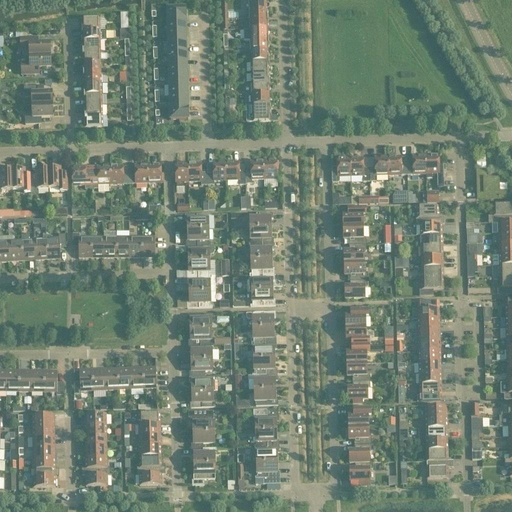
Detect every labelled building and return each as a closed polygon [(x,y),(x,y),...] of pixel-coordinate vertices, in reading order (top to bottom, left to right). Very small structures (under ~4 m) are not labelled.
[(249,20),(267,19),(267,8),(258,8),(258,2),(249,2),(249,20)] [(186,22),(185,9),(167,10),(168,22),(186,22)] [(267,19),(249,20),(250,30),(268,30),(267,19)] [(82,31),(100,31),(100,20),(82,20),(82,31)] [(186,22),(168,22),(168,33),(186,33),(186,22)] [(268,41),(268,30),(250,30),(250,41),(268,41)] [(100,31),(82,31),(82,42),(100,42),(100,31)] [(186,33),(168,33),(168,44),(186,43),(186,33)] [(29,57),(51,56),(50,44),(34,44),(34,38),(20,39),(20,51),(29,51),(29,57)] [(268,52),(268,41),(250,41),(250,52),(268,52)] [(100,42),(82,42),(83,53),(101,52),(100,42)] [(186,43),(168,44),(168,55),(186,54),(186,43)] [(101,52),(83,53),(83,64),(101,63),(101,52)] [(269,62),(268,52),(250,52),(250,63),(269,62)] [(186,54),(168,55),(169,65),(187,65),(186,54)] [(51,56),(29,57),(29,63),(21,63),(21,76),(35,75),(35,69),(51,69),(51,56)] [(269,73),(269,62),(250,63),(251,74),(269,73)] [(101,63),(83,64),(83,74),(101,74),(101,63)] [(187,65),(169,65),(169,76),(187,76),(187,65)] [(125,73),(124,73),(119,73),(120,84),(126,84),(130,84),(129,73),(125,73)] [(269,84),(269,73),(251,74),(251,84),(269,84)] [(102,85),(101,74),(83,74),(84,85),(102,85)] [(187,76),(169,76),(169,87),(187,86),(187,76)] [(269,95),(269,84),(251,84),(251,95),(269,95)] [(102,95),(102,85),(84,85),(84,96),(102,95)] [(187,86),(169,87),(170,98),(188,97),(187,86)] [(32,106),(52,105),(52,93),(38,93),(38,87),(24,87),(24,98),(32,98),(32,106)] [(102,106),(102,95),(84,96),(84,107),(102,106)] [(269,95),(251,95),(252,106),(270,106),(269,95)] [(188,97),(170,98),(170,109),(188,108),(188,97)] [(52,105),(32,106),(32,114),(25,114),(25,126),(39,125),(39,118),(53,118),(52,105)] [(102,106),(84,107),(85,118),(103,117),(102,106)] [(252,106),(252,107),(246,107),(246,124),(270,123),(270,106),(252,106)] [(188,108),(170,109),(170,121),(188,121),(188,108)] [(103,117),(85,118),(85,129),(103,128),(103,117)] [(486,168),(486,155),(477,155),(477,169),(486,168)] [(440,157),(425,158),(426,176),(426,180),(432,180),(432,175),(437,175),(437,188),(444,188),(443,164),(441,164),(440,157)] [(407,158),(388,159),(388,177),(407,176),(407,158)] [(426,176),(425,158),(407,158),(407,176),(426,176)] [(375,169),(369,170),(369,177),(370,183),(376,183),(376,177),(388,177),(388,159),(375,159),(375,169)] [(351,178),(350,160),(335,161),(335,168),(331,168),(332,184),(338,184),(338,178),(351,178)] [(363,160),(350,160),(351,178),(369,177),(369,170),(363,170),(363,160)] [(278,162),(263,163),(264,181),(277,181),(277,170),(279,170),(278,162)] [(264,181),(263,163),(251,163),(251,174),(245,174),(245,182),(245,185),(252,185),(252,181),(264,181)] [(226,182),(226,164),(213,165),(207,165),(207,175),(207,186),(214,186),(214,183),(226,182)] [(245,182),(245,174),(239,174),(239,164),(226,164),(226,182),(245,182)] [(188,183),(188,165),(175,166),(176,184),(188,183)] [(207,175),(201,175),(201,165),(188,165),(188,183),(201,183),(201,187),(207,186),(207,175)] [(148,167),(148,185),(161,184),(164,184),(164,174),(161,174),(161,166),(148,167)] [(135,167),(129,168),(129,185),(148,185),(148,167),(135,167)] [(110,186),(110,168),(97,168),(97,179),(91,179),(92,190),(98,190),(98,186),(110,186)] [(123,168),(110,168),(110,186),(129,185),(129,168),(123,168)] [(92,190),(91,179),(85,179),(85,169),(72,169),(72,187),(85,187),(85,190),(92,190)] [(49,190),(48,170),(36,170),(36,176),(30,176),(31,193),(38,193),(38,190),(49,190)] [(48,170),(49,190),(60,190),(60,193),(67,192),(66,175),(60,175),(60,170),(48,170)] [(12,191),(12,171),(0,172),(1,177),(0,177),(0,194),(2,194),(2,191),(12,191)] [(24,171),(12,171),(12,191),(24,191),(24,194),(31,193),(30,176),(24,176),(24,171)] [(485,177),(478,177),(479,200),(506,199),(506,192),(499,192),(499,183),(486,184),(485,177)] [(392,198),(393,205),(408,205),(408,201),(408,193),(395,193),(392,198)] [(439,193),(426,193),(427,204),(439,204),(439,193)] [(241,198),(242,210),(252,210),(252,198),(241,198)] [(358,199),(351,199),(351,206),(370,206),(370,205),(370,198),(358,198),(358,199)] [(511,205),(493,206),(493,217),(488,217),(489,224),(498,224),(511,223),(511,205)] [(442,225),(444,225),(444,218),(439,218),(438,207),(416,208),(417,219),(417,226),(420,226),(442,225)] [(343,228),(363,228),(363,216),(366,216),(365,209),(348,210),(348,216),(343,216),(343,228)] [(250,230),(270,229),(269,220),(273,220),(273,214),(261,214),(261,219),(250,219),(250,230)] [(189,232),(208,231),(208,217),(210,217),(210,215),(185,216),(185,223),(188,222),(189,232)] [(511,223),(498,224),(491,224),(491,235),(498,234),(511,234),(511,223)] [(467,235),(476,235),(477,235),(477,224),(466,224),(466,235),(467,235)] [(442,236),(442,225),(420,226),(420,237),(442,236)] [(363,228),(343,228),(343,240),(349,240),(349,246),(366,245),(366,239),(363,239),(363,228)] [(270,229),(250,230),(251,244),(249,244),(249,246),(274,245),(273,238),(270,239),(270,229)] [(208,231),(189,232),(189,241),(185,241),(186,247),(211,247),(210,245),(208,245),(208,231)] [(511,244),(511,234),(498,234),(499,245),(511,244)] [(91,260),(91,238),(79,238),(79,235),(72,235),(72,248),(78,248),(78,260),(91,260)] [(476,240),(476,235),(467,235),(467,246),(478,245),(477,240),(476,240)] [(59,239),(46,240),(48,261),(61,261),(60,249),(66,248),(65,236),(59,236),(59,239)] [(443,247),(442,236),(420,237),(421,247),(443,247)] [(104,238),(91,238),(91,260),(104,260),(104,238)] [(117,260),(117,238),(104,238),(104,260),(117,260)] [(129,238),(117,238),(117,260),(129,260),(129,238)] [(142,260),(142,238),(129,238),(129,260),(142,260)] [(155,238),(142,238),(142,260),(155,259),(155,238)] [(35,262),(34,240),(21,241),(22,263),(35,262)] [(48,261),(46,240),(34,240),(35,262),(48,261)] [(22,263),(21,241),(9,242),(10,263),(22,263)] [(9,242),(0,242),(0,263),(10,263),(9,242)] [(511,244),(499,245),(499,256),(511,255),(511,244)] [(274,245),(249,246),(249,247),(251,247),(251,261),(270,260),(270,251),(274,251),(274,245)] [(366,245),(349,246),(349,252),(344,252),(344,264),(364,264),(363,252),(367,252),(366,245)] [(477,257),(476,246),(466,246),(467,257),(474,257),(477,257)] [(211,247),(186,247),(186,254),(189,254),(190,263),(209,262),(209,256),(211,256),(213,255),(214,253),(214,248),(212,247),(211,247)] [(443,257),(443,247),(421,247),(421,258),(443,257)] [(511,255),(499,256),(499,267),(511,266),(511,255)] [(443,268),(443,257),(421,258),(421,269),(443,268)] [(467,268),(477,267),(477,261),(474,261),(474,257),(467,257),(467,268)] [(270,260),(251,261),(252,275),(250,275),(250,277),(274,276),(274,270),(271,270),(270,260)] [(229,261),(221,262),(221,278),(229,278),(229,261)] [(209,262),(190,263),(190,272),(186,272),(186,278),(211,278),(211,276),(209,276),(209,262)] [(364,275),(364,264),(344,264),(344,276),(350,276),(350,282),(367,281),(367,275),(364,275)] [(511,266),(499,267),(499,278),(511,277),(511,266)] [(477,267),(467,268),(467,278),(475,278),(474,274),(477,274),(477,267)] [(443,268),(421,269),(421,280),(443,279),(443,268)] [(274,276),(250,277),(250,278),(252,278),(252,292),(271,292),(271,283),(275,282),(274,276)] [(511,277),(499,278),(500,288),(497,288),(497,295),(511,295),(511,288),(511,277)] [(211,280),(211,278),(186,278),(187,285),(190,285),(190,294),(210,293),(209,280),(211,280)] [(443,279),(421,280),(422,290),(419,290),(419,297),(434,297),(433,291),(444,290),(443,279)] [(367,281),(350,282),(350,288),(345,288),(345,300),(365,300),(364,288),(367,288),(367,281)] [(379,281),(380,289),(391,289),(391,281),(379,281)] [(271,292),(252,292),(253,306),(250,306),(250,308),(275,307),(275,301),(272,301),(271,292)] [(210,293),(190,294),(191,303),(187,303),(187,310),(212,309),(212,307),(210,307),(210,293)] [(506,319),(511,318),(511,300),(503,301),(503,308),(505,308),(506,319)] [(418,321),(440,320),(439,309),(438,303),(415,303),(415,310),(417,310),(418,321)] [(346,329),(366,329),(365,318),(368,317),(368,310),(351,311),(351,317),(345,317),(346,329)] [(253,329),(272,329),(272,320),(276,320),(275,313),(246,314),(246,319),(248,320),(253,320),(253,329)] [(191,331),(211,330),(210,315),(187,316),(188,322),(191,322),(191,331)] [(440,320),(418,321),(418,332),(440,331),(440,320)] [(272,329),(253,329),(254,343),(251,343),(251,345),(276,344),(276,338),(273,338),(272,329)] [(366,329),(346,329),(346,341),(351,341),(352,347),(369,347),(369,340),(366,340),(366,329)] [(211,330),(191,331),(192,340),(188,340),(188,347),(213,346),(213,344),(211,344),(211,330)] [(440,331),(418,332),(418,342),(440,342),(440,331)] [(440,342),(418,342),(418,353),(441,353),(440,342)] [(235,345),(235,360),(243,360),(242,344),(235,345)] [(276,344),(251,345),(252,347),(254,347),(254,361),(273,360),(273,351),(276,351),(276,344)] [(213,348),(213,346),(188,347),(189,353),(192,353),(192,362),(212,362),(211,348),(213,348)] [(369,347),(352,347),(352,353),(346,353),(347,365),(367,365),(366,354),(369,353),(369,347)] [(441,353),(418,353),(419,364),(441,363),(441,353)] [(273,360),(254,361),(254,375),(252,375),(252,376),(260,376),(277,376),(277,369),(273,369),(273,360)] [(212,362),(192,362),(193,371),(189,371),(189,378),(205,377),(205,373),(212,373),(212,362)] [(441,374),(441,363),(419,364),(419,375),(441,374)] [(367,365),(347,365),(347,377),(352,377),(353,383),(370,383),(370,376),(367,376),(367,365)] [(143,368),(130,369),(131,390),(143,390),(143,368)] [(156,368),(143,368),(143,390),(156,389),(156,368)] [(118,391),(117,369),(105,370),(106,392),(118,391)] [(130,369),(117,369),(118,391),(131,390),(130,369)] [(93,392),(92,370),(79,371),(80,383),(74,383),(74,396),(81,396),(81,393),(93,392)] [(106,392),(105,370),(92,370),(93,392),(106,392)] [(6,371),(6,393),(19,393),(19,371),(6,371)] [(32,371),(19,371),(19,393),(31,393),(32,371)] [(32,371),(31,393),(44,393),(44,372),(32,371)] [(57,372),(44,372),(44,393),(56,393),(56,396),(63,396),(63,384),(57,384),(57,372)] [(441,374),(419,375),(419,386),(441,385),(441,374)] [(277,376),(260,376),(260,381),(254,381),(255,392),(274,391),(274,382),(277,382),(277,376)] [(205,377),(189,378),(189,384),(193,384),(193,393),(212,393),(212,382),(205,382),(205,377)] [(370,383),(353,383),(353,389),(347,390),(348,401),(353,401),(353,405),(363,405),(363,401),(368,401),(367,389),(370,389),(370,383)] [(441,385),(419,386),(420,396),(417,396),(417,403),(440,403),(440,396),(442,396),(441,385)] [(274,400),(274,391),(255,392),(255,403),(256,403),(256,407),(278,407),(278,400),(274,400)] [(212,393),(193,393),(193,403),(190,403),(190,409),(215,408),(215,407),(213,407),(212,393)] [(478,406),(470,406),(471,418),(478,418),(478,412),(484,412),(484,406),(478,406)] [(425,419),(447,419),(447,408),(425,408),(425,419)] [(348,428),(368,428),(368,417),(371,417),(371,409),(353,410),(354,416),(348,417),(348,428)] [(256,433),(275,432),(275,423),(278,423),(278,411),(247,412),(247,415),(253,415),(253,419),(256,419),(256,433)] [(194,434),(214,434),(213,412),(190,413),(190,425),(194,425),(194,434)] [(138,426),(160,425),(160,414),(138,414),(138,426)] [(84,427),(106,426),(106,415),(84,416),(84,427)] [(32,428),(54,427),(54,416),(32,417),(32,428)] [(447,419),(425,419),(426,430),(447,429),(447,419)] [(471,429),(483,428),(483,420),(471,420),(471,429)] [(160,436),(160,425),(138,426),(139,436),(160,436)] [(106,426),(84,427),(84,437),(106,437),(106,426)] [(54,427),(32,428),(32,438),(54,438),(54,427)] [(369,439),(368,428),(348,428),(349,440),(354,440),(354,446),(372,446),(372,439),(369,439)] [(483,435),(483,428),(471,429),(471,439),(479,439),(479,435),(483,435)] [(448,440),(447,429),(426,430),(426,441),(448,440)] [(275,432),(256,433),(256,447),(254,447),(254,448),(279,448),(279,441),(275,441),(275,432)] [(214,434),(194,434),(194,444),(191,444),(191,450),(203,450),(203,445),(214,445),(214,434)] [(161,447),(160,436),(139,436),(139,447),(161,447)] [(107,448),(106,437),(84,437),(85,448),(107,448)] [(55,449),(54,438),(32,438),(33,449),(55,449)] [(448,440),(426,441),(426,451),(448,451),(448,440)] [(372,446),(354,446),(355,452),(349,453),(349,465),(355,464),(369,464),(369,463),(369,453),(372,453),(372,446)] [(161,447),(139,447),(139,458),(161,458),(161,447)] [(107,459),(107,448),(85,448),(85,459),(107,459)] [(279,448),(254,448),(254,450),(256,450),(257,464),(276,463),(276,454),(279,454),(279,448)] [(55,449),(33,449),(33,460),(55,460),(55,449)] [(203,450),(191,450),(191,457),(195,456),(195,466),(214,465),(214,451),(216,451),(216,449),(203,450)] [(482,461),(481,450),(472,450),(472,462),(482,461)] [(448,451),(426,451),(426,462),(448,462),(448,461),(448,451)] [(161,458),(139,458),(139,469),(161,468),(165,468),(165,465),(161,465),(161,458)] [(107,469),(107,459),(85,459),(85,470),(107,469)] [(55,470),(55,460),(33,460),(33,471),(55,470)] [(448,462),(426,462),(427,469),(426,469),(427,480),(449,480),(448,469),(454,469),(453,461),(448,461),(448,462)] [(276,463),(257,464),(257,478),(255,478),(255,480),(263,479),(263,485),(280,485),(280,479),(280,473),(276,473),(276,463)] [(355,464),(355,470),(350,471),(350,483),(358,482),(358,487),(369,487),(369,482),(370,482),(369,471),(372,471),(372,463),(369,463),(369,464),(355,464)] [(214,465),(195,466),(195,481),(192,481),(192,487),(204,487),(204,481),(217,481),(217,479),(215,479),(214,465)] [(139,469),(137,469),(137,476),(139,476),(140,487),(162,486),(161,476),(165,476),(165,468),(161,468),(139,469)] [(85,470),(81,470),(82,477),(85,477),(86,488),(108,487),(107,477),(110,477),(110,469),(107,469),(85,470)] [(33,471),(31,471),(31,478),(33,478),(33,489),(55,488),(55,478),(59,478),(59,470),(55,470),(33,471)]
